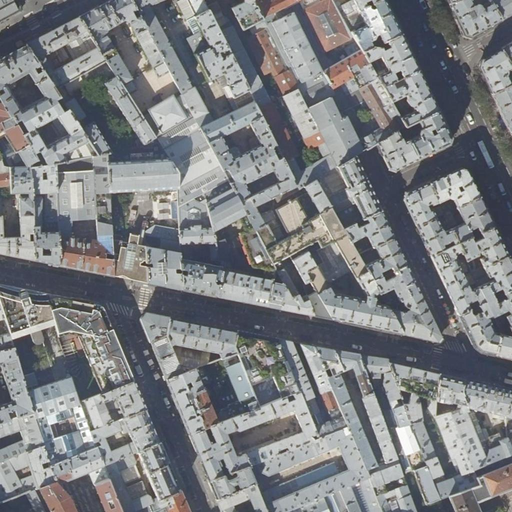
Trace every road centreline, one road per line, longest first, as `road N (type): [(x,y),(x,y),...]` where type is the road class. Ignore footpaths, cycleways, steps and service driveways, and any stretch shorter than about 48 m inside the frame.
road 1 (residential): [(115,292),(460,363)]
road 2 (residential): [(480,141),(400,178),(388,197),(460,363)]
road 3 (residential): [(115,292),(205,511)]
